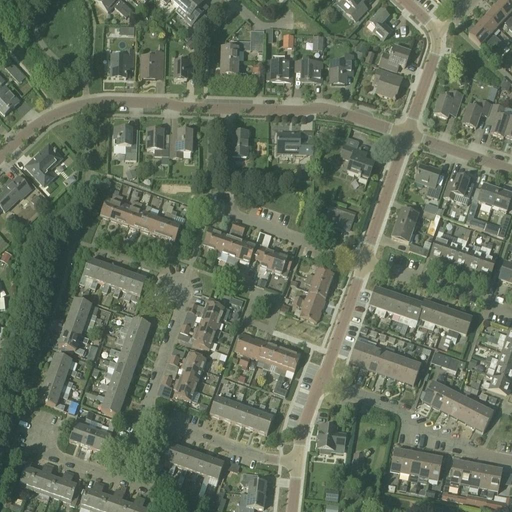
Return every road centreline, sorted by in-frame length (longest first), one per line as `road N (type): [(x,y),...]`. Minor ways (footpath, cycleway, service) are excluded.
road 1 (unclassified): [(405,135),(325,109),(85,104)]
road 2 (residential): [(511,460),(411,427),(399,409),(321,383)]
road 3 (residential): [(363,260),(207,206)]
road 4 (residential): [(296,463),(257,458),(142,414)]
road 5 (residential): [(511,311),(363,260)]
road 6 (residential): [(142,414),(179,309),(177,288)]
road 7 (unclassified): [(363,260),(405,135)]
road 8 (unclassified): [(321,383),(363,260)]
